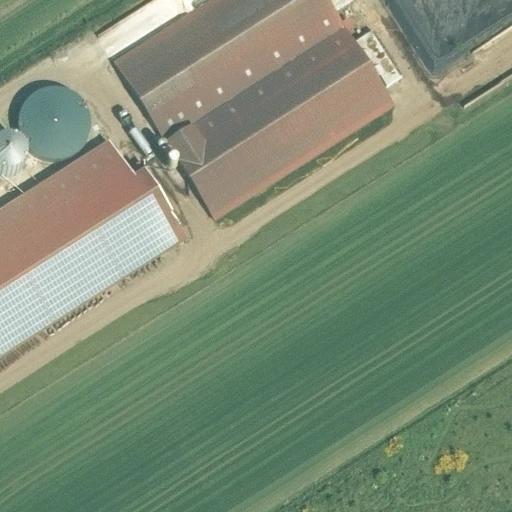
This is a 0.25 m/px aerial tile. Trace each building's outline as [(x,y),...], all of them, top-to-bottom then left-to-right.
[(218,0),(112,68),(213,227),(394,111),(382,93),(353,48),(333,16),(322,0),(218,0)] [(346,0),(322,0),(333,16),(350,5),(346,0)] [(372,36),(353,48),(382,93),(401,81),(372,36)] [(89,137),(90,129),(88,121),(85,112),(79,104),(71,97),(61,94),(51,93),(42,94),(34,98),(28,103),(22,110),(18,119),(16,130),(18,140),(22,149),(28,156),(35,161),(43,164),(52,166),(62,165),(71,161),(80,154),(85,146),(89,137)] [(16,178),(17,177),(18,177),(19,176),(19,175),(20,174),(21,173),(22,172),(22,171),(23,170),(23,169),(24,168),(24,166),(24,165),(24,164),(24,163),(24,162),(24,160),(24,159),(24,158),(23,157),(23,156),(23,155),(22,154),(21,153),(21,152),(20,151),(19,150),(18,149),(17,148),(16,147),(15,147),(14,146),(13,146),(12,145),(11,145),(10,145),(9,144),(7,144),(6,144),(5,144),(4,144),(3,144),(2,145),(0,145),(0,179),(1,180),(2,180),(3,180),(4,181),(5,181),(7,181),(8,181),(9,180),(10,180),(11,180),(12,180),(14,179),(15,179),(16,178)] [(0,214),(0,364),(186,245),(142,177),(132,183),(107,145),(0,214)]
